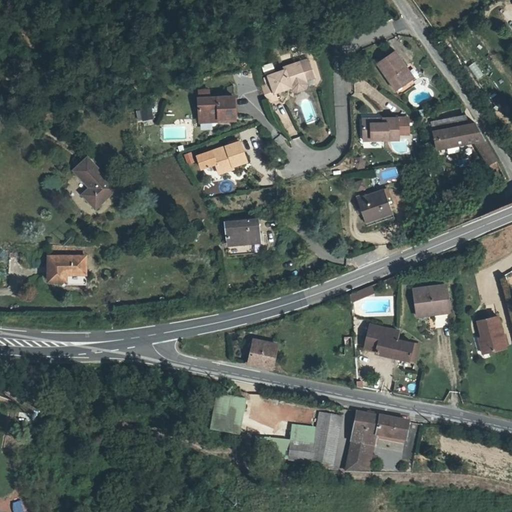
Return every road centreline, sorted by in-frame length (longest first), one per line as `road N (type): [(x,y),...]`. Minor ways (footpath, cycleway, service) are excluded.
road 1 (secondary): [(125,339),(265,311),(511,215)]
road 2 (tertiary): [(125,339),(155,359),(511,429)]
road 3 (residential): [(511,172),(400,0)]
road 4 (secondary): [(0,342),(125,339)]
